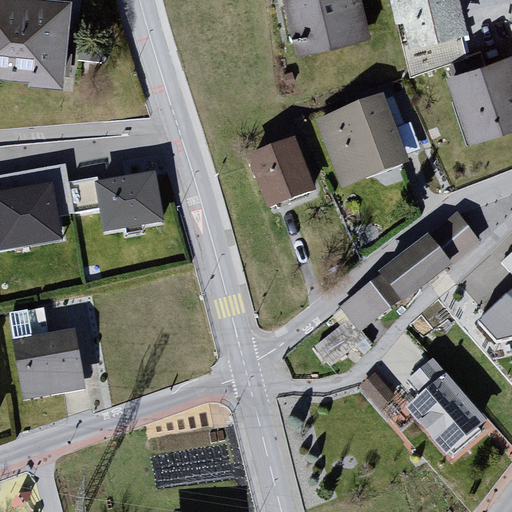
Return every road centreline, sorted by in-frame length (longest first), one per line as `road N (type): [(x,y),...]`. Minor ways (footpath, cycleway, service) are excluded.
road 1 (tertiary): [(246,375),(140,0)]
road 2 (residential): [(246,375),(364,269),(452,204),(511,181)]
road 3 (residential): [(246,375),(309,387),(353,375),(511,222)]
road 4 (residential): [(246,375),(0,461)]
road 5 (tertiary): [(280,511),(246,375)]
